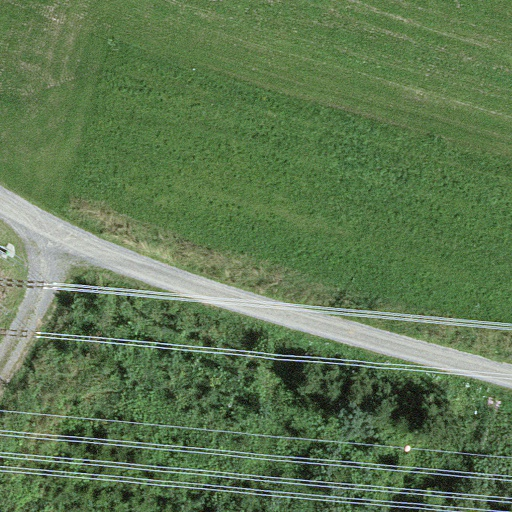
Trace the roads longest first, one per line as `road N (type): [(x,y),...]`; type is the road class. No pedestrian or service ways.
road 1 (track): [(511,371),(105,254),(0,207)]
road 2 (track): [(0,417),(105,254)]
